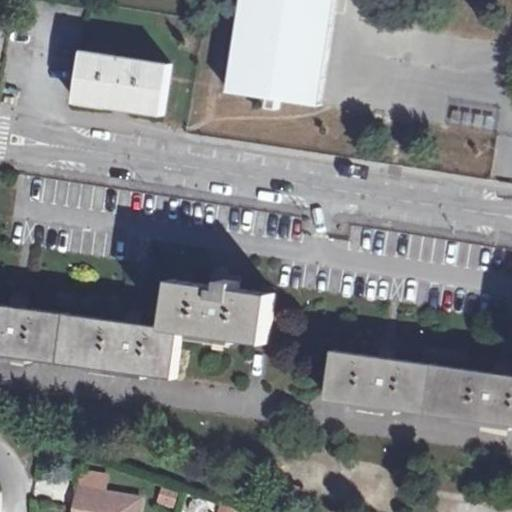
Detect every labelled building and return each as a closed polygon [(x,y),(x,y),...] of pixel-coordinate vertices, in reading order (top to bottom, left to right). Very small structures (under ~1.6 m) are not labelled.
[(340,0),(244,0),(230,91),(323,105),(340,0)] [(174,69),(87,56),(78,106),(166,120),(174,69)] [(0,302),(0,352),(181,378),(189,332),(273,343),(280,293),(244,288),(245,275),(232,273),(219,271),(216,285),(181,281),(174,326),(149,323),(151,316),(143,314),(135,313),(134,321),(27,306),(29,298),(21,296),(14,295),(12,304),(0,302)] [(337,350),(330,398),(511,425),(511,366),(506,366),(499,364),(498,373),(396,358),(397,350),(389,349),(381,348),(379,356),(337,350)] [(85,488),(111,492),(114,476),(87,472),(85,488)] [(169,487),(164,502),(178,507),(184,493),(169,487)] [(80,511),(144,511),(147,497),(111,492),(85,488),(83,498),(80,511)] [(188,494),(181,511),(214,511),(217,504),(188,494)]
